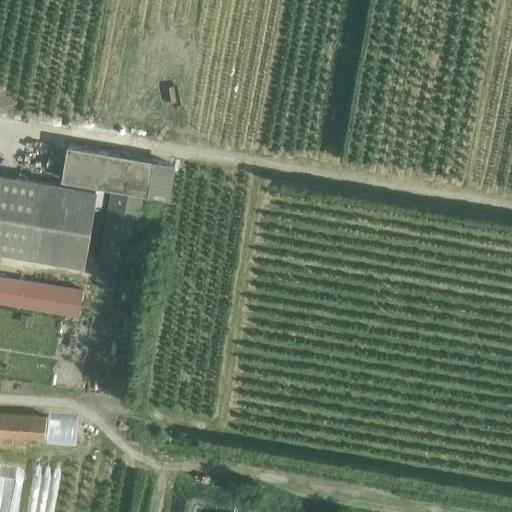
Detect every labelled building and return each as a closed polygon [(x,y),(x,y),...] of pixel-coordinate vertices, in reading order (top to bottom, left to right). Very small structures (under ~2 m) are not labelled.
[(66,145),(61,177),(112,186),(96,277),(127,283),(143,191),(167,196),(173,164),(66,145)] [(94,189),(0,173),(0,251),(81,265),(94,189)] [(18,304),(78,314),(82,290),(22,280),(20,292),(18,304)] [(0,301),(18,304),(20,292),(0,288),(0,301)] [(22,313),(19,324),(31,326),(33,316),(22,313)] [(0,435),(44,439),(47,416),(0,411),(0,435)]
